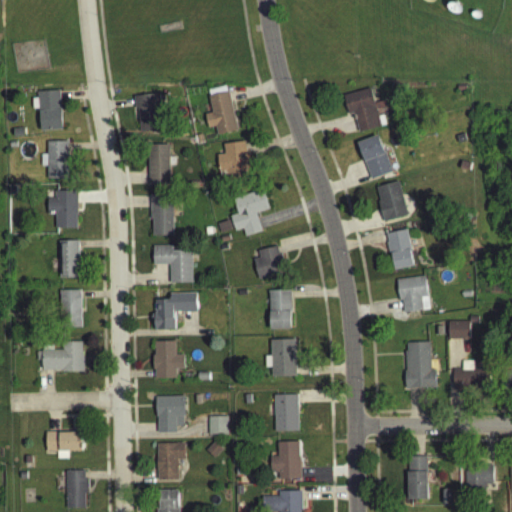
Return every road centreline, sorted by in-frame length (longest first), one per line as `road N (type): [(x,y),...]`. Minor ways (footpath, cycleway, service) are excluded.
road 1 (tertiary): [(355,511),(348,315),(322,207),(278,89),(262,0)]
road 2 (residential): [(123,511),(114,212),(82,0)]
road 3 (residential): [(511,428),(353,429)]
